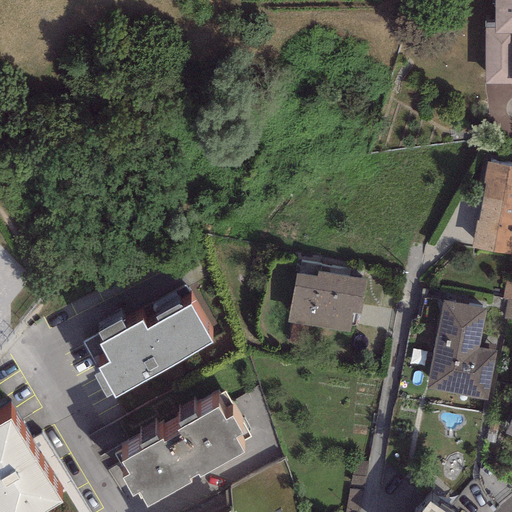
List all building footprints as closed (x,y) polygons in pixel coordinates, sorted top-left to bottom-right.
[(511,0),(493,0),(494,27),(484,28),(484,84),(511,83),(511,0)] [(511,166),(486,162),(482,184),(485,184),(478,221),(475,220),(470,248),(511,255),(511,166)] [(245,247),(220,241),(211,275),(237,281),(245,247)] [(316,277),(295,273),(286,323),(349,333),(352,313),(359,315),(366,280),(317,271),(316,277)] [(485,310),(442,302),(426,389),(487,400),(496,350),(478,347),(485,310)] [(120,320),(97,334),(102,343),(99,345),(109,362),(98,368),(100,372),(93,375),(105,398),(112,394),(114,398),(211,343),(189,305),(180,310),(178,305),(155,318),(157,323),(146,329),(141,320),(125,329),(120,320)] [(141,451),(121,463),(128,475),(121,479),(132,497),(139,493),(147,508),(190,483),(189,480),(197,475),(199,478),(243,453),(235,439),(241,435),(231,417),(224,420),(217,408),(197,419),(194,414),(177,424),(180,429),(177,431),(179,435),(164,444),(161,439),(158,441),(155,436),(138,446),(141,451)] [(45,511),(60,503),(9,419),(0,424),(0,511),(45,511)] [(441,511),(428,502),(420,511),(441,511)]
